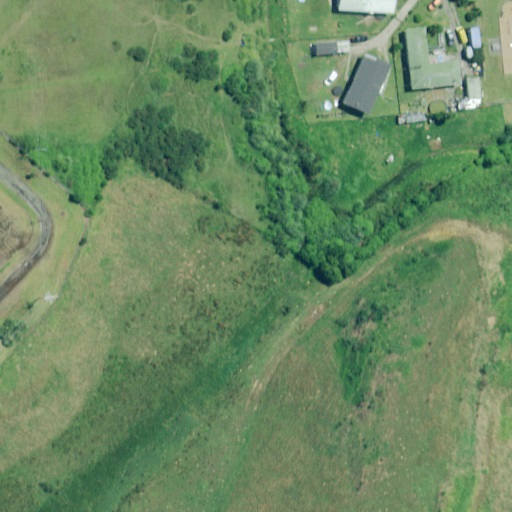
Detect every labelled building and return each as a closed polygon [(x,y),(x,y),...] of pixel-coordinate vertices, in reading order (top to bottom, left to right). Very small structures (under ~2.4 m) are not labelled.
[(389,0),(336,0),(336,11),(389,13),(389,0)] [(408,90),(455,83),(451,56),(424,60),(419,27),(399,30),(408,90)] [(477,47),(473,27),(465,28),(469,48),(477,47)] [(331,54),(330,42),(311,43),(311,55),(331,54)] [(383,67),(358,56),(338,104),(363,114),(383,67)] [(478,109),(475,78),(463,80),(465,98),(447,101),(448,112),(478,109)] [(444,115),(443,102),(429,103),(430,116),(444,115)]
